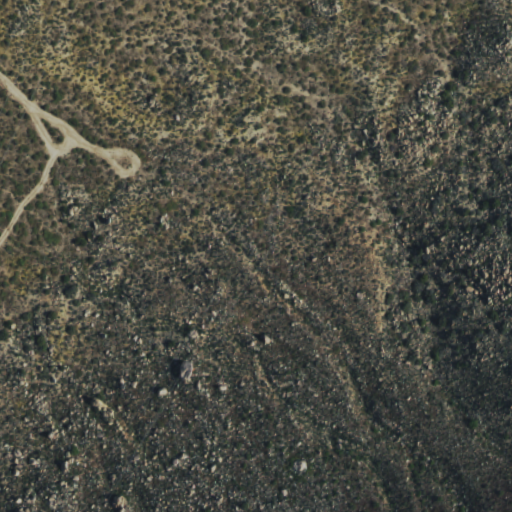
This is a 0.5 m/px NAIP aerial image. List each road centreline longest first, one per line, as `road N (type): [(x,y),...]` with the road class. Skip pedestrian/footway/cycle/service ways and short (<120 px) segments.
road 1 (track): [(0,75),(53,148),(78,144),(73,138),(34,114)]
road 2 (track): [(78,144),(120,175),(135,171),(125,150),(97,151)]
